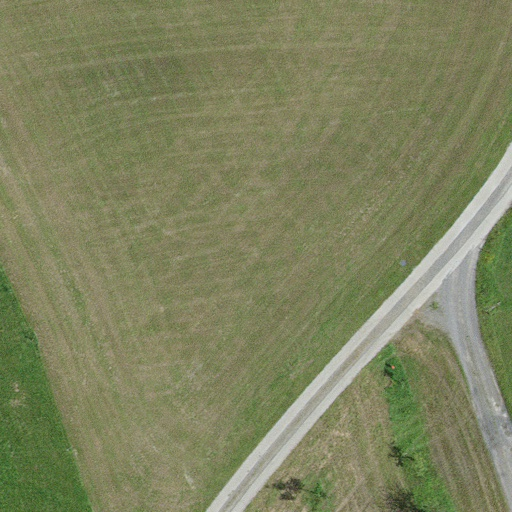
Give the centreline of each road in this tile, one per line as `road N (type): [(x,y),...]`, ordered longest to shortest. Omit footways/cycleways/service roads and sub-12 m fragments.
road 1 (track): [(511,179),(461,245),(293,422),(223,511)]
road 2 (track): [(461,245),(462,298),(511,468)]
